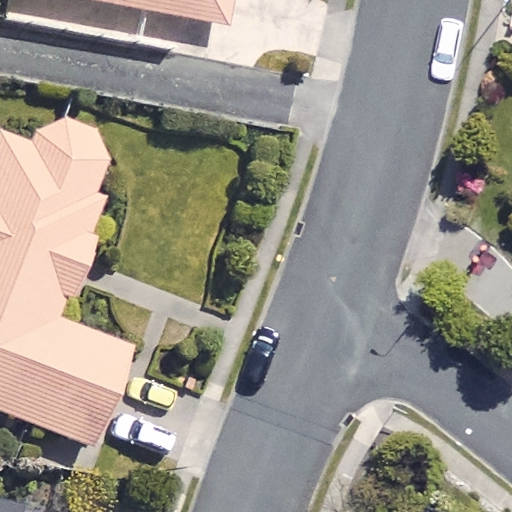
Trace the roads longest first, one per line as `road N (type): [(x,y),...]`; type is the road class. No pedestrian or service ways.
road 1 (residential): [(415,0),(395,126),(327,307)]
road 2 (residential): [(327,307),(511,436)]
road 3 (residential): [(327,307),(250,511)]
